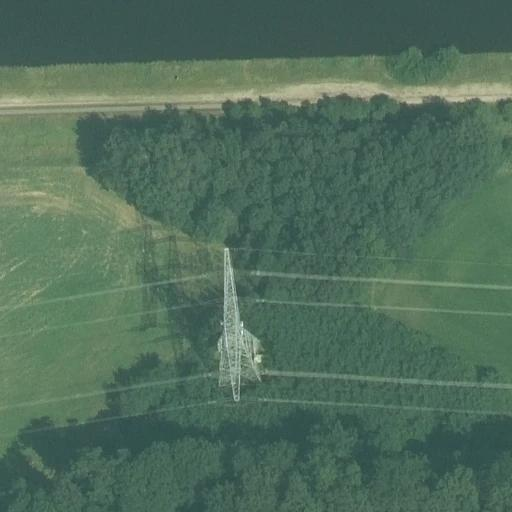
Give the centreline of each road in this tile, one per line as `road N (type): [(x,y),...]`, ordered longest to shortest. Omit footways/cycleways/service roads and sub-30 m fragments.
road 1 (track): [(511,84),(0,99)]
road 2 (track): [(286,511),(354,440),(451,438),(511,447)]
